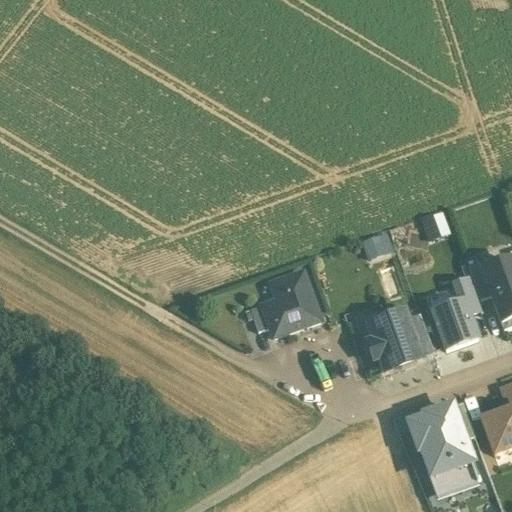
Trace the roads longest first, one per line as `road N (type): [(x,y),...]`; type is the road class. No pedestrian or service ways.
road 1 (track): [(0,219),(150,305)]
road 2 (residential): [(511,367),(351,423)]
